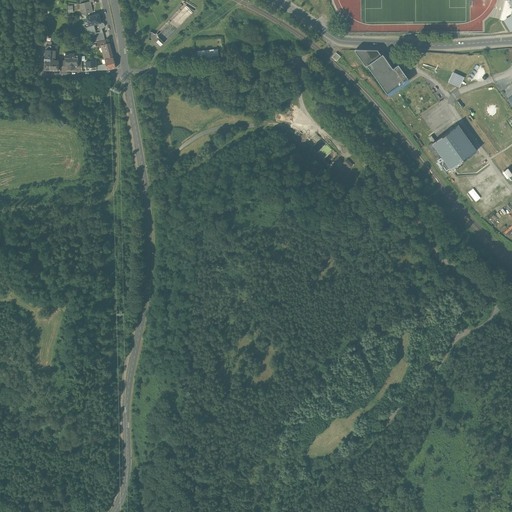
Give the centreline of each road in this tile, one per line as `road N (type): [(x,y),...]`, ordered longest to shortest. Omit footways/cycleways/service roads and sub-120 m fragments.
road 1 (tertiary): [(114,511),(128,468),(128,384),(148,250),(124,72)]
road 2 (tertiary): [(275,0),(340,40),(511,41)]
road 3 (track): [(0,215),(108,197),(116,172),(108,91),(119,73)]
road 4 (unclassified): [(124,72),(217,71),(306,56)]
